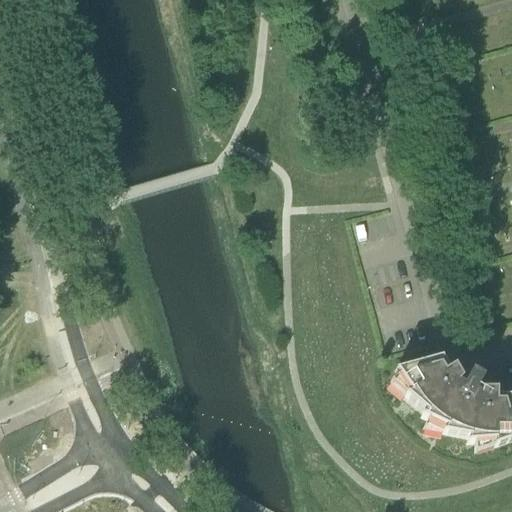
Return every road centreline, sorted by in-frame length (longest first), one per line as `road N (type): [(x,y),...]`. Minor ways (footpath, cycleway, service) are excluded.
road 1 (residential): [(511,348),(474,358),(446,342),(352,0)]
road 2 (secondary): [(52,284),(0,61)]
road 3 (secondary): [(125,449),(90,391),(52,284)]
road 4 (secondary): [(52,284),(54,333),(98,451)]
